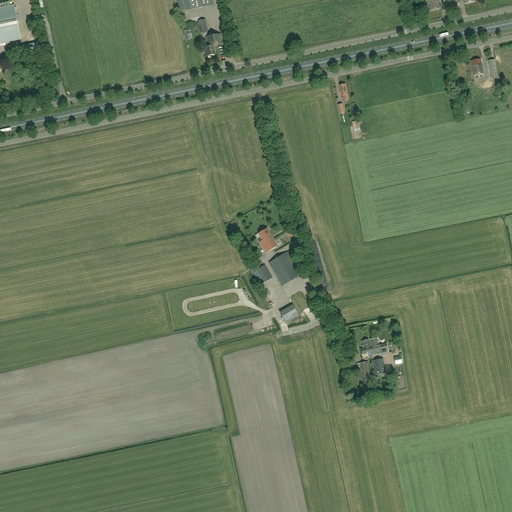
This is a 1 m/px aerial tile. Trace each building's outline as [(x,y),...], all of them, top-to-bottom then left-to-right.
[(188,10),(213,6),(212,0),(177,0),(180,11),(188,10)] [(425,0),(426,5),(429,5),(430,11),(440,9),(437,0),(425,0)] [(0,42),(21,39),(14,5),(0,7),(0,42)] [(201,33),(208,31),(205,19),(198,21),(201,33)] [(220,34),(205,37),(207,47),(204,48),(206,56),(207,56),(207,57),(210,57),(210,55),(215,54),(213,46),(223,44),(220,34)] [(481,59),(471,61),(474,76),(484,74),(481,59)] [(31,77),(26,81),(30,85),(35,81),(31,77)] [(344,84),(340,85),(342,96),(343,95),(344,101),(349,100),(345,84),(344,84)] [(267,229),(262,231),(255,235),(266,253),(277,246),(267,229)] [(282,286),(300,275),(286,253),(269,263),(282,286)] [(272,278),(265,265),(257,270),(255,267),(251,269),(260,285),(272,278)] [(293,307),(280,314),(286,325),(299,317),(293,307)] [(369,347),(371,356),(389,352),(387,343),(378,345),(377,338),(369,340),(371,347),(369,347)] [(368,357),(371,356),(369,347),(371,347),(369,340),(362,341),(363,348),(360,349),(361,355),(367,354),(368,357)] [(383,359),(373,360),(376,375),(386,373),(383,359)] [(368,362),(358,363),(359,369),(360,373),(362,373),(365,391),(373,389),(368,362)]
